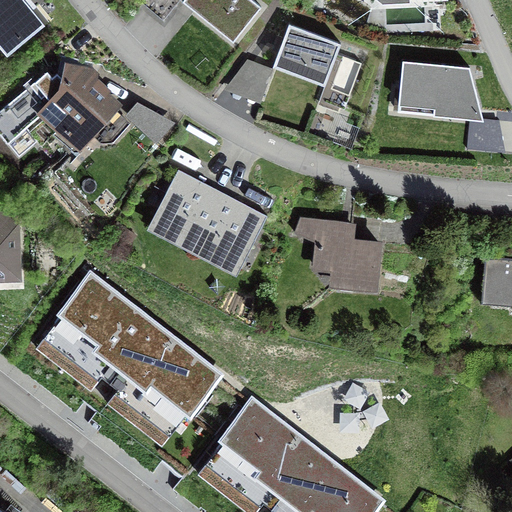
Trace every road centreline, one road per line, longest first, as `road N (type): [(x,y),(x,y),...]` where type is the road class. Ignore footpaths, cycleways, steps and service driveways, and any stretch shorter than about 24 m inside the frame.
road 1 (residential): [(83,0),(128,54),(214,121),(291,158),(382,184),(511,196)]
road 2 (residential): [(163,511),(0,386)]
